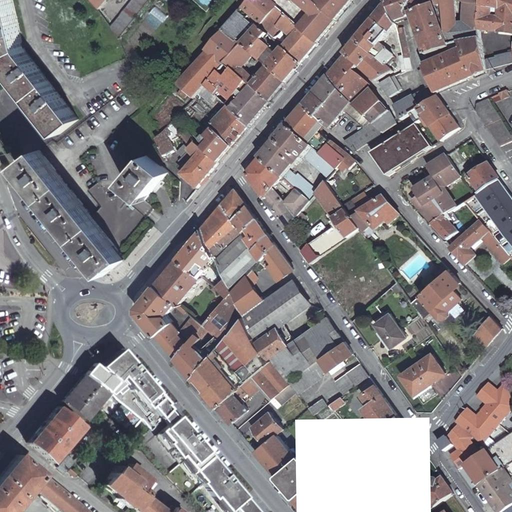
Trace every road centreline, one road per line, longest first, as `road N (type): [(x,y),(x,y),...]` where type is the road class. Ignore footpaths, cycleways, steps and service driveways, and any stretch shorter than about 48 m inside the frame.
road 1 (residential): [(233,167),(427,440)]
road 2 (residential): [(474,126),(386,185),(511,327)]
road 3 (residential): [(137,340),(286,511)]
road 4 (secondary): [(233,167),(372,0)]
road 5 (secondary): [(136,278),(233,167)]
road 6 (residential): [(511,337),(427,440)]
